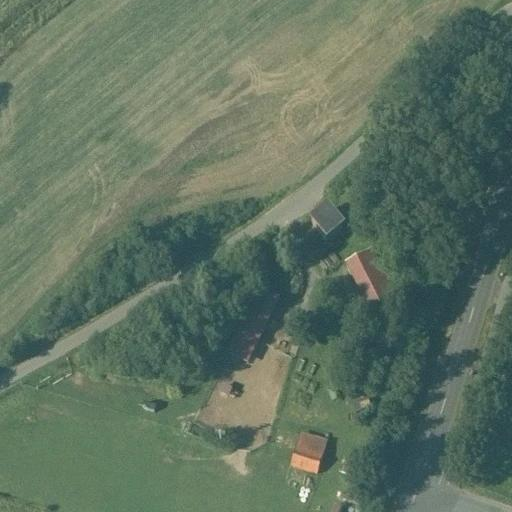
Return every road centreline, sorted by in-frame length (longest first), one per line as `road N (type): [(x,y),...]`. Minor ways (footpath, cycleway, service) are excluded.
road 1 (unclassified): [(0,381),(278,217),(497,16),(511,12)]
road 2 (tertiary): [(416,488),(511,157)]
